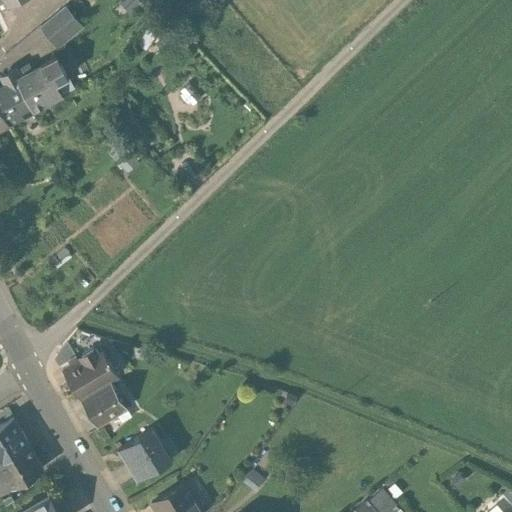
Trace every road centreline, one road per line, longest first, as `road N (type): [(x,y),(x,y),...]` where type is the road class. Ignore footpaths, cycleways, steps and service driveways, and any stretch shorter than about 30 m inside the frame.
road 1 (residential): [(404,0),(32,357)]
road 2 (tertiary): [(32,357),(115,511)]
